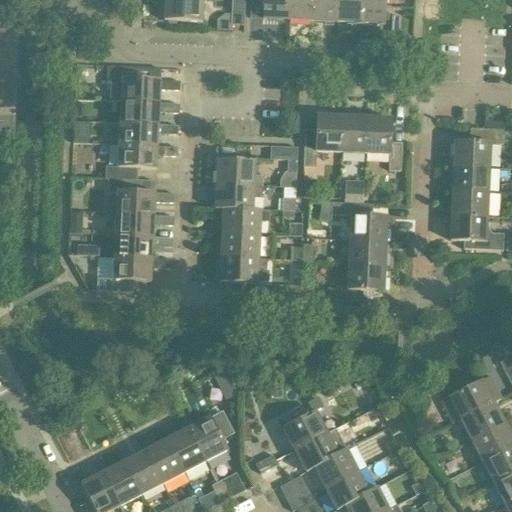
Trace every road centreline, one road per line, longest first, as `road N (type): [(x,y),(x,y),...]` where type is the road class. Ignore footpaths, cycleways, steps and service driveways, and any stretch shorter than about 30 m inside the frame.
road 1 (residential): [(421,291),(426,94)]
road 2 (residential): [(251,57),(130,50),(85,0)]
road 3 (residential): [(426,94),(351,90),(321,59),(251,57)]
road 4 (residential): [(183,291),(191,106)]
road 5 (residential): [(68,511),(0,381)]
